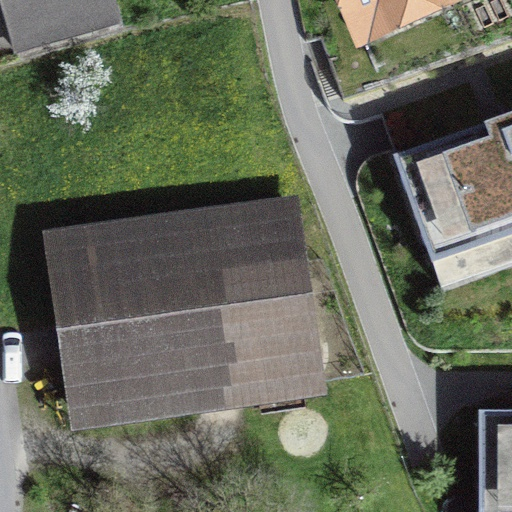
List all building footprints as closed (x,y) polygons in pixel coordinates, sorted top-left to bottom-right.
[(107,0),(0,0),(0,19),(10,51),(113,18),(107,0)] [(461,0),(321,0),(349,56),(461,0)] [(511,243),(511,121),(374,178),(417,282),(511,243)] [(287,206),(35,243),(62,427),(314,391),(287,206)] [(511,511),(511,428),(465,428),(463,511),(511,511)]
